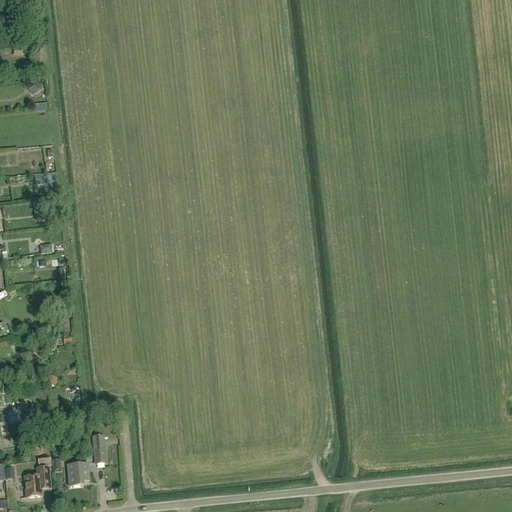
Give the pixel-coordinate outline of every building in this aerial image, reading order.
[(30,89),(34,96),(44,89),(39,82),(30,89)] [(34,177),(36,189),(46,188),(45,176),(34,177)] [(33,205),(35,217),(46,215),(44,204),(33,205)] [(54,248),(44,250),(45,256),(55,254),(54,248)] [(73,346),(72,337),(63,338),(64,348),(73,346)] [(42,342),(34,351),(41,357),(48,348),(42,342)] [(93,438),(94,448),(96,467),(106,466),(104,447),(103,437),(93,438)] [(61,471),(60,461),(51,462),(52,472),(61,471)] [(88,466),(68,468),(69,488),(84,487),(83,483),(89,482),(88,466)] [(7,486),(19,485),(18,467),(6,467),(7,486)] [(24,478),(25,489),(25,499),(42,498),(41,491),(50,490),(48,468),(39,469),(39,477),(24,478)]
